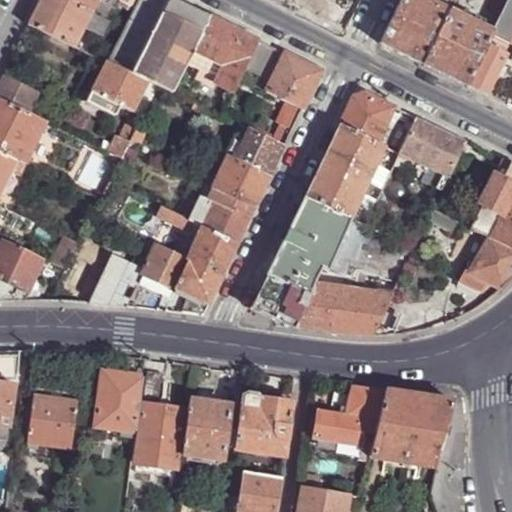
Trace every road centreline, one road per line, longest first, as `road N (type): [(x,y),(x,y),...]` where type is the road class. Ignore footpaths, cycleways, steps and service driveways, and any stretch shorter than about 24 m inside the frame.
road 1 (residential): [(211,341),(348,56)]
road 2 (residential): [(483,340),(431,361),(379,363),(211,341)]
road 3 (residential): [(211,341),(0,328)]
road 4 (residential): [(511,134),(348,56)]
road 5 (residential): [(348,56),(233,0)]
